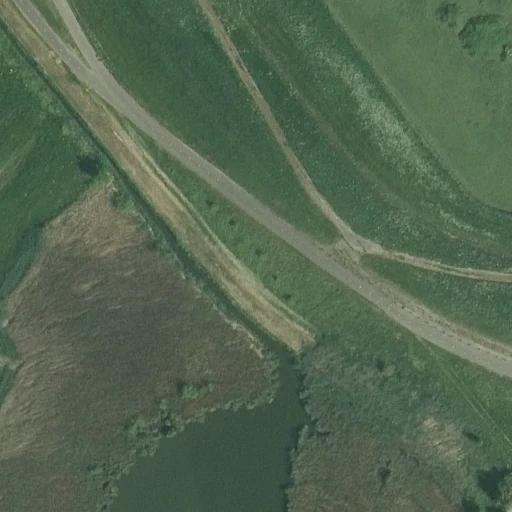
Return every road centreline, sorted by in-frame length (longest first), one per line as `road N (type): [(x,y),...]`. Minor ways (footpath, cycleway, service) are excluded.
road 1 (track): [(133,0),(289,198),(343,252)]
road 2 (track): [(343,252),(348,238),(213,25)]
road 3 (track): [(343,252),(511,321)]
road 4 (track): [(348,238),(397,260),(511,279)]
road 5 (track): [(511,449),(417,326)]
